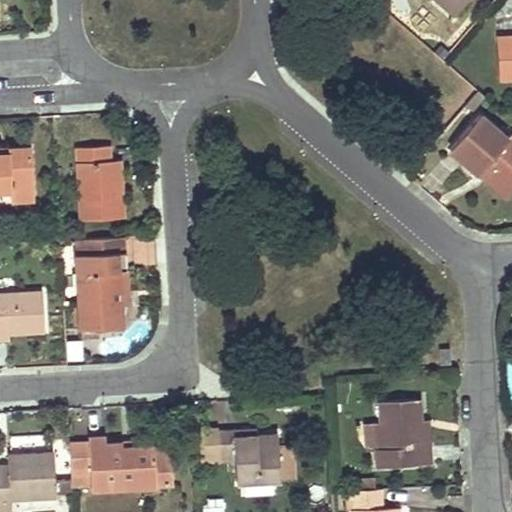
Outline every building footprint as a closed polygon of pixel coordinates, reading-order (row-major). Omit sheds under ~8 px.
[(434,0),(454,16),(463,6),(456,0),(434,0)] [(507,189),(511,184),(511,183),(511,136),(510,134),(506,139),(479,115),(449,149),(477,175),(484,169),(507,189)] [(121,188),(116,188),(111,189),(109,159),(108,145),(76,147),(81,219),(123,216),(121,188)] [(11,201),(23,200),(34,199),(31,147),(8,148),(9,153),(0,153),(0,189),(11,189),(11,201)] [(119,159),(109,159),(111,189),(116,188),(121,188),(119,159)] [(507,189),(484,169),(477,175),(505,199),(511,191),(511,183),(511,184),(507,189)] [(123,237),(82,239),(83,257),(76,257),(80,330),(120,327),(119,299),(128,299),(126,254),(124,254),(123,237)] [(0,333),(15,333),(44,332),(42,292),(0,294),(0,333)] [(0,342),(15,342),(15,333),(0,333),(0,342)] [(440,364),(450,364),(449,348),(439,349),(440,364)] [(431,463),(430,454),(430,445),(421,446),(419,417),(419,399),(378,401),(379,422),(380,448),(376,448),(374,448),(375,466),(431,463)] [(428,416),(419,417),(421,446),(430,445),(428,416)] [(233,429),(234,436),(255,435),(254,428),(233,429)] [(278,445),(277,434),(255,435),(234,436),(233,429),(198,431),(200,463),(236,461),(237,483),(279,480),(278,445)] [(153,448),(138,449),(122,449),(121,445),(106,446),(105,437),(89,438),(89,443),(69,444),(70,471),(90,470),(90,487),(91,490),(156,487),(153,448)] [(279,480),(293,480),(291,444),(278,445),(279,480)] [(153,448),(156,487),(171,486),(169,447),(153,448)] [(0,506),(10,506),(9,500),(56,498),(56,493),(55,481),(54,452),(7,455),(8,465),(0,465),(0,506)] [(90,470),(70,471),(71,480),(71,488),(90,487),(90,470)] [(358,490),(375,489),(375,479),(357,480),(358,490)] [(55,481),(56,493),(72,493),(71,488),(71,480),(55,481)] [(375,489),(358,490),(350,491),(351,511),(397,511),(397,508),(381,509),(380,499),(379,489),(375,489)]
